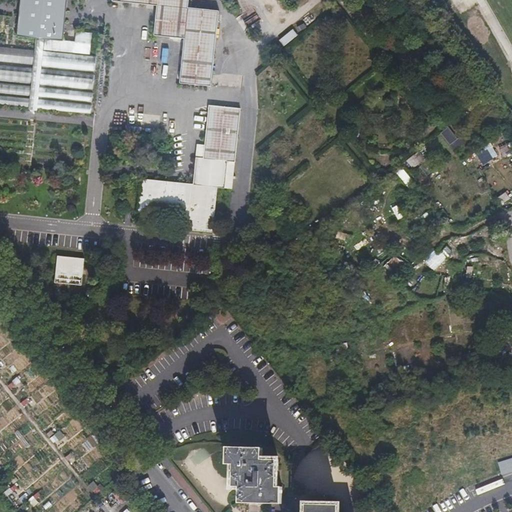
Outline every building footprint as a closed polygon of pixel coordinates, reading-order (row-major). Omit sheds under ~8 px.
[(0,105),(29,108),(28,112),(36,113),(37,109),(90,115),(91,107),(38,101),(38,97),(91,103),(92,94),(39,88),(40,84),(92,90),(94,77),(41,71),(41,67),(94,72),(96,59),(42,53),(44,40),(62,42),(66,0),(21,0),(17,38),(37,40),(35,52),(0,47),(0,61),(33,66),(33,71),(0,67),(0,79),(32,83),(31,88),(0,84),(0,93),(30,97),(30,101),(0,97),(0,105)] [(157,8),(154,37),(154,38),(184,41),(180,86),(211,90),(219,13),(187,9),(188,0),(112,0),(112,4),(157,8)] [(292,29),(278,40),(282,46),(297,36),(292,29)] [(235,164),(241,109),(210,106),(203,161),(196,160),(193,187),(140,181),(137,212),(187,218),(186,231),(210,234),(216,188),(224,189),(227,163),(235,164)] [(475,155),(482,165),(491,159),(484,149),(475,155)] [(402,167),(396,171),(406,188),(412,184),(402,167)] [(54,284),(81,283),(84,263),(58,258),(53,284),(54,284)] [(264,453),(229,451),(228,465),(235,465),(234,487),(240,488),(239,503),(282,506),(283,487),(278,487),(279,468),(264,467),(264,453)] [(500,473),(511,471),(511,458),(498,461),(500,473)]
